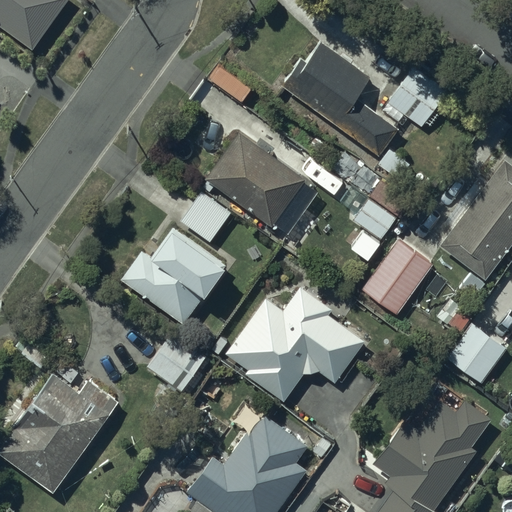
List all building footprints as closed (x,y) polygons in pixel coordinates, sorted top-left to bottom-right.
[(0,0),(0,18),(32,42),(62,0),(0,0)] [(296,66),(286,80),(378,148),(398,120),(356,89),(377,61),(360,49),(353,59),(322,36),(307,53),(302,49),(292,63),(296,66)] [(414,60),(388,96),(422,120),(447,82),(414,60)] [(236,124),(203,170),(271,218),(304,173),(236,124)] [(511,235),(511,157),(504,151),(441,236),(486,270),(511,235)] [(198,185),(177,213),(207,236),(228,207),(198,185)] [(367,192),(353,213),(381,233),(395,211),(367,192)] [(141,243),(121,272),(182,316),(225,255),(172,217),(149,249),(141,243)] [(323,303),(300,286),(281,311),(263,298),(228,345),(249,361),(245,366),(279,391),(306,353),(331,372),(356,337),(318,309),(323,303)] [(470,315),(445,350),(480,376),(506,341),(470,315)] [(179,385),(204,349),(171,326),(146,361),(179,385)] [(51,363),(0,436),(0,444),(52,484),(117,396),(88,374),(79,385),(51,363)] [(454,410),(438,398),(415,430),(401,420),(375,456),(392,469),(386,477),(395,483),(373,511),(430,511),(433,509),(426,504),(469,445),(462,440),(482,413),(462,399),(454,410)] [(303,439),(263,410),(228,457),(215,448),(188,484),(222,509),(229,500),(245,511),(264,511),(301,462),(291,455),(303,439)]
